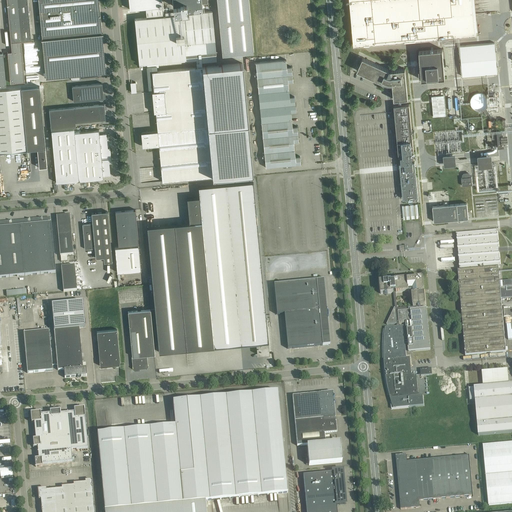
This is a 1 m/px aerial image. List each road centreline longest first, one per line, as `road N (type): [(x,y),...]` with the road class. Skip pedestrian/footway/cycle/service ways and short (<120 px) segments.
road 1 (unclassified): [(14,399),(364,366)]
road 2 (unclassified): [(0,205),(128,189),(113,0)]
road 3 (unknown): [(296,511),(282,385),(334,379),(353,511)]
road 4 (unknown): [(287,373),(270,273),(302,264),(323,271),(332,344),(322,370)]
road 5 (unclassified): [(428,229),(419,90),(505,79)]
road 6 (unclassified): [(337,76),(384,99),(383,108),(356,115),(368,247)]
road 7 (unclassified): [(511,361),(455,366),(439,357),(429,252)]
road 8 (tertiary): [(353,248),(337,76)]
road 9 (tertiary): [(378,511),(364,366)]
